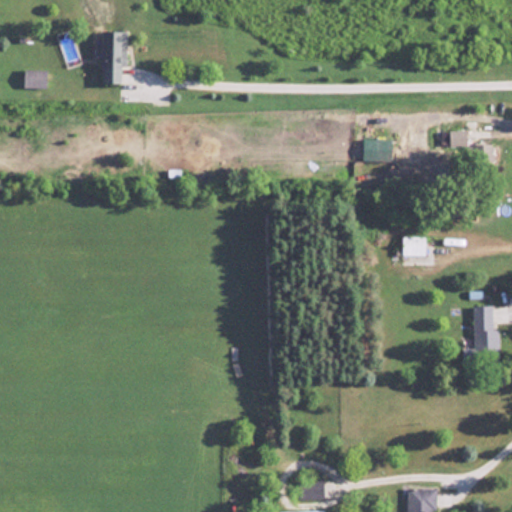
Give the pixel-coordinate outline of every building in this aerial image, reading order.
[(124,31),(100,31),(99,83),(119,83),(119,66),(124,66),(124,31)] [(44,88),(45,70),(22,69),(21,87),(44,88)] [(438,131),(439,146),(465,146),(464,130),(438,131)] [(360,160),(386,160),(386,139),(360,138),(360,160)] [(491,165),(490,144),(466,144),(467,166),(491,165)] [(422,255),(422,236),(400,236),(400,255),(422,255)] [(470,306),(472,357),(497,357),(496,329),(490,329),(489,305),(470,306)] [(322,498),(321,480),(297,481),(297,500),(322,498)] [(404,511),(431,511),(432,488),(405,488),(404,511)]
